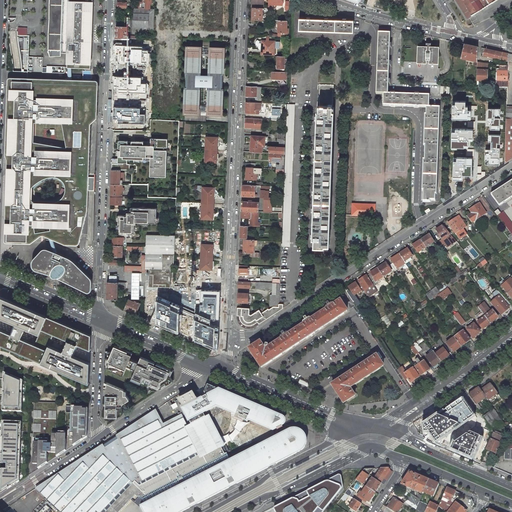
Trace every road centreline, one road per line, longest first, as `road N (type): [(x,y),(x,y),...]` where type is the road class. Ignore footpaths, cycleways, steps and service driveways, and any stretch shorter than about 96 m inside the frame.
road 1 (residential): [(227,334),(241,0)]
road 2 (residential): [(227,334),(255,333),(511,165)]
road 3 (residential): [(98,312),(109,0)]
road 4 (primary): [(372,426),(217,361)]
road 5 (tertiary): [(350,433),(207,511)]
road 6 (primary): [(209,366),(337,420),(350,433)]
road 7 (tertiary): [(234,511),(369,445)]
road 8 (unclassified): [(209,366),(94,440)]
road 9 (primary): [(511,486),(390,431)]
road 10 (primary): [(217,361),(98,312)]
road 11 (tertiary): [(449,31),(330,0)]
road 12 (residential): [(98,319),(94,440)]
road 13 (primary): [(98,319),(209,366)]
